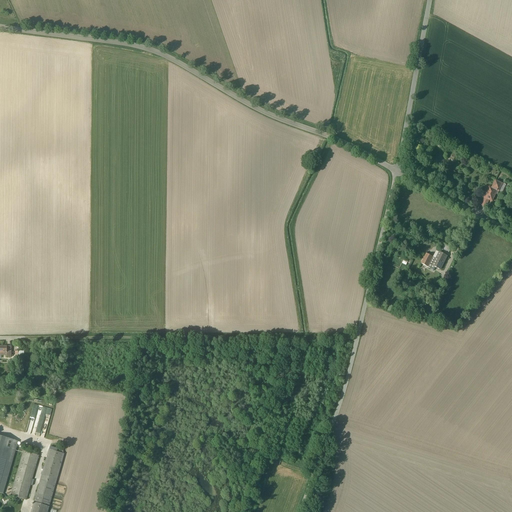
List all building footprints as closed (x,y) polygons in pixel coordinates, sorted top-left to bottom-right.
[(502,194),(505,185),(495,180),(491,188),(489,187),(480,205),(485,208),(488,201),(492,203),(496,195),(497,195),(498,192),(501,194),(502,194)] [(443,245),(440,249),(448,253),(451,249),(443,245)] [(434,268),(440,270),(447,257),(438,252),(436,251),(432,257),(426,254),(421,264),(431,269),(430,270),(432,272),(433,271),(434,269),(434,268)] [(6,357),(11,357),(11,346),(0,346),(0,359),(1,360),(1,356),(6,356),(6,357)] [(43,420),(46,407),(33,404),(26,434),(44,438),(48,421),(43,420)] [(18,441),(0,436),(0,492),(3,494),(18,441)] [(57,449),(49,447),(30,511),(47,511),(64,454),(62,453),(63,451),(61,450),(60,453),(57,452),(57,449)] [(39,455),(23,451),(10,496),(18,498),(17,500),(20,501),(20,499),(26,501),(39,455)]
